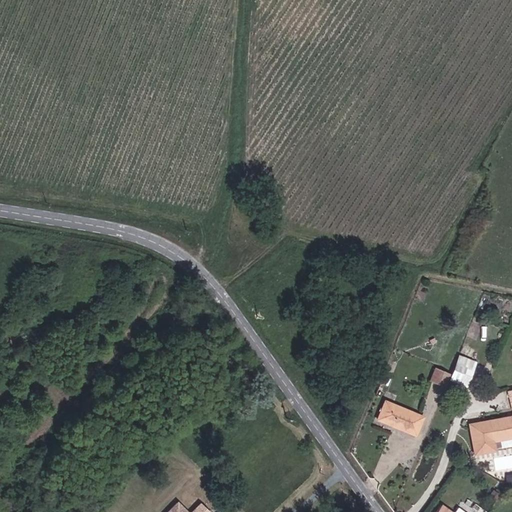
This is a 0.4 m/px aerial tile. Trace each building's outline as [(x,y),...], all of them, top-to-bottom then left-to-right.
[(464,389),(471,369),(454,363),(446,382),(464,389)] [(428,384),(442,390),(447,377),(433,371),(428,384)] [(376,423),(414,438),(421,420),(383,405),(376,423)] [(511,440),(511,417),(466,428),(473,457),(494,452),(491,443),(511,439),(511,440)] [(494,452),(511,448),(511,440),(511,439),(491,443),(494,452)] [(162,511),(211,511),(199,500),(188,511),(175,499),(162,511)]
